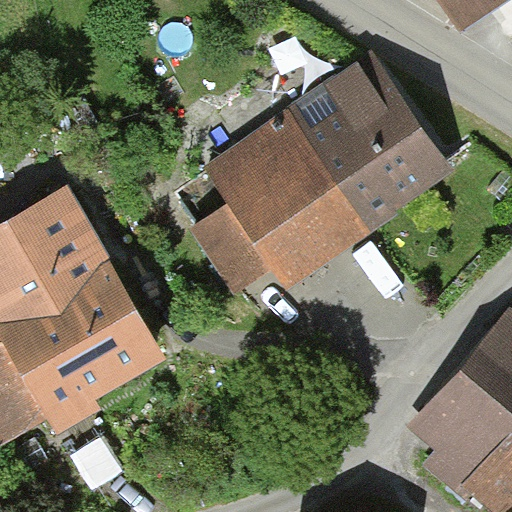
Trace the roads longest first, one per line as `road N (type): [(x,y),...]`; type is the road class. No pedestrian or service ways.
road 1 (residential): [(511,285),(431,363),(374,439)]
road 2 (tertiary): [(349,0),(511,101)]
road 3 (residential): [(374,439),(317,484),(229,511)]
